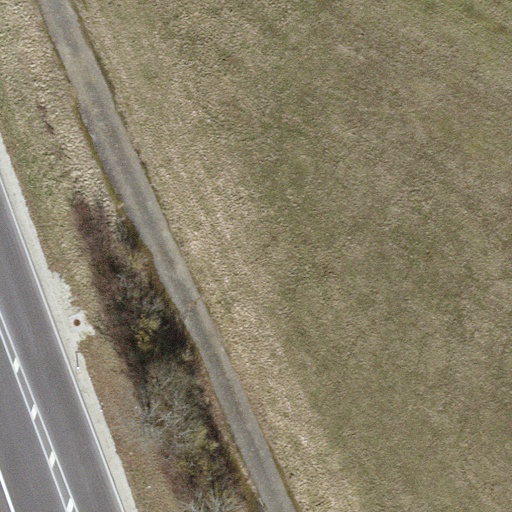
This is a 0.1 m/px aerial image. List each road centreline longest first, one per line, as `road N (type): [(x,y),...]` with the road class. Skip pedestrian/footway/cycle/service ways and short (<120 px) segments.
road 1 (track): [(63,0),(274,511)]
road 2 (primary): [(74,511),(0,300)]
